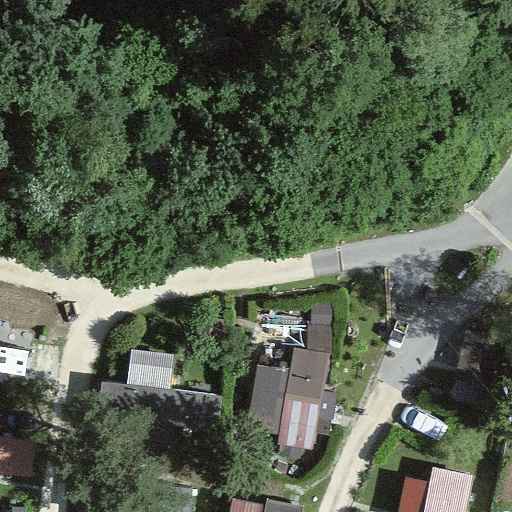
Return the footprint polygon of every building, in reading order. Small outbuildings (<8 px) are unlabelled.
[(499,334),(467,327),(455,388),(487,394),(499,334)] [(127,379),(168,392),(179,356),(138,344),(127,379)] [(36,351),(0,348),(0,384),(34,386),(36,351)] [(291,352),(277,446),(312,451),(326,357),(291,352)] [(220,399),(100,384),(96,419),(215,434),(220,399)] [(37,446),(0,442),(0,477),(33,481),(37,446)] [(464,511),(474,470),(437,462),(426,511),(464,511)] [(190,511),(193,492),(92,481),(88,511),(190,511)] [(302,511),(304,504),(235,489),(230,511),(302,511)]
